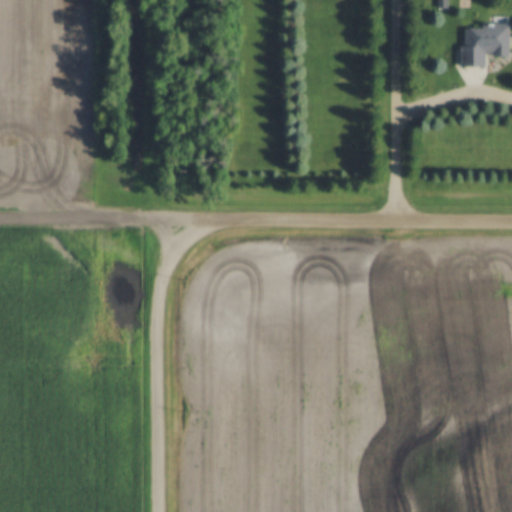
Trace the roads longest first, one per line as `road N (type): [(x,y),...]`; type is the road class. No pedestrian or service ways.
road 1 (residential): [(511,218),(169,214)]
road 2 (residential): [(159,511),(158,303),(165,264),(221,214)]
road 3 (track): [(169,214),(0,213)]
